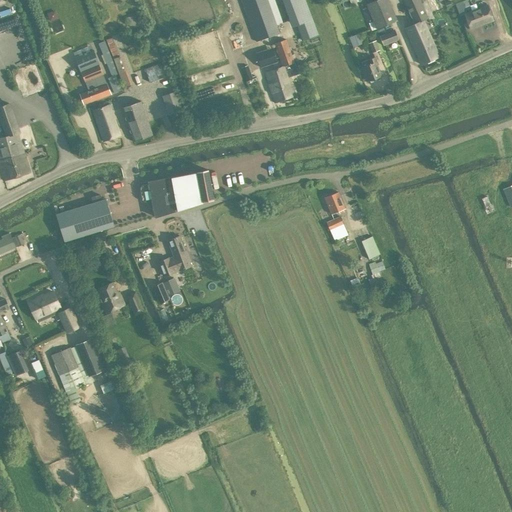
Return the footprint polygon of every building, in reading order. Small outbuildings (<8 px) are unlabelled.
[(279,34),(266,0),(241,0),(256,42),(279,34)] [(304,0),(282,0),(293,27),(298,26),(303,41),(318,35),(304,0)] [(375,0),(366,4),(376,29),(396,21),(388,0),(375,0)] [(417,55),(434,47),(423,20),(427,18),(419,0),(403,0),(414,24),(405,28),(417,55)] [(470,28),(492,20),(487,6),(466,14),(465,11),(463,4),(462,2),(456,4),(460,16),(465,14),(470,28)] [(55,11),(48,14),(51,22),(58,19),(55,11)] [(137,15),(127,19),(129,26),(140,22),(137,15)] [(394,31),(379,37),(383,46),(398,40),(394,31)] [(360,34),(349,38),(353,47),(363,43),(360,34)] [(288,77),(297,74),(286,40),(275,43),(282,66),(265,72),(269,84),(268,84),(271,92),(275,102),(295,96),(288,77)] [(379,50),(376,40),(369,43),(372,53),(379,50)] [(99,44),(112,76),(118,73),(105,41),(99,44)] [(434,47),(417,55),(421,65),(439,57),(434,47)] [(272,48),(256,53),(261,67),(277,62),(272,48)] [(84,105),(110,94),(92,50),(74,58),(84,82),(85,82),(88,91),(79,94),(84,105)] [(129,84),(119,56),(113,58),(123,87),(129,84)] [(367,81),(380,77),(376,64),(377,64),(375,57),(361,62),(367,81)] [(149,82),(167,76),(162,63),(144,69),(149,82)] [(247,65),(241,68),(247,81),(253,79),(256,77),(256,76),(252,77),(247,65)] [(114,93),(121,90),(115,75),(108,78),(114,93)] [(168,115),(181,110),(175,92),(162,96),(168,115)] [(133,141),(152,135),(140,101),(122,108),(133,141)] [(0,165),(4,181),(31,172),(20,136),(9,104),(0,107),(0,116),(7,137),(0,138),(0,165)] [(104,140),(120,135),(110,104),(93,110),(104,140)] [(154,207),(154,208),(156,217),(184,208),(203,203),(202,201),(214,199),(208,170),(197,172),(197,173),(148,182),(153,207),(154,207)] [(324,197),(329,208),(331,214),(345,209),(338,192),(324,197)] [(93,203),(102,200),(100,194),(91,197),(93,203)] [(482,197),(487,210),(493,207),(487,195),(482,197)] [(93,203),(90,203),(75,208),(56,214),(65,241),(114,226),(108,208),(105,199),(102,200),(93,203)] [(341,217),(328,222),(335,240),(348,234),(341,217)] [(18,247),(24,244),(19,234),(11,238),(9,233),(2,237),(3,239),(0,240),(0,254),(15,248),(15,247),(18,246),(18,247)] [(185,251),(179,236),(168,240),(176,259),(170,261),(169,258),(159,262),(165,276),(175,272),(174,271),(180,269),(180,270),(191,266),(190,261),(191,260),(187,250),(185,251)] [(379,255),(372,238),(360,243),(368,260),(379,255)] [(384,270),(380,260),(368,265),(372,275),(378,272),(384,270)] [(383,284),(378,272),(372,275),(376,286),(383,284)] [(162,283),(168,296),(180,291),(174,278),(162,283)] [(117,293),(112,282),(98,289),(101,296),(99,297),(106,313),(122,306),(122,305),(118,296),(117,296),(116,293),(117,293)] [(168,296),(162,283),(153,287),(160,303),(169,300),(168,296)] [(62,312),(53,291),(28,303),(35,318),(57,309),(67,332),(79,327),(70,308),(62,312)] [(144,311),(135,292),(127,296),(135,315),(144,311)] [(0,300),(0,311),(9,308),(5,298),(0,300)] [(0,335),(3,342),(10,338),(7,331),(0,314),(0,335)] [(29,337),(23,339),(26,347),(32,344),(29,337)] [(104,370),(91,339),(75,345),(88,376),(104,370)] [(51,355),(59,374),(78,367),(70,347),(51,355)] [(123,348),(113,352),(120,369),(130,365),(123,348)] [(15,374),(26,370),(18,351),(7,356),(8,357),(15,374)] [(8,357),(7,356),(5,352),(0,353),(0,359),(7,374),(14,371),(8,357)]
